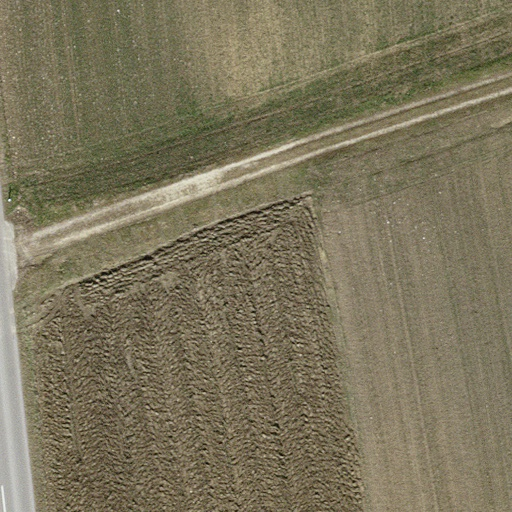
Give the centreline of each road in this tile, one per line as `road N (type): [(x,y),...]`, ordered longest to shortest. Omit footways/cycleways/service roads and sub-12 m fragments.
road 1 (track): [(0,251),(511,85)]
road 2 (tertiary): [(16,511),(0,309)]
